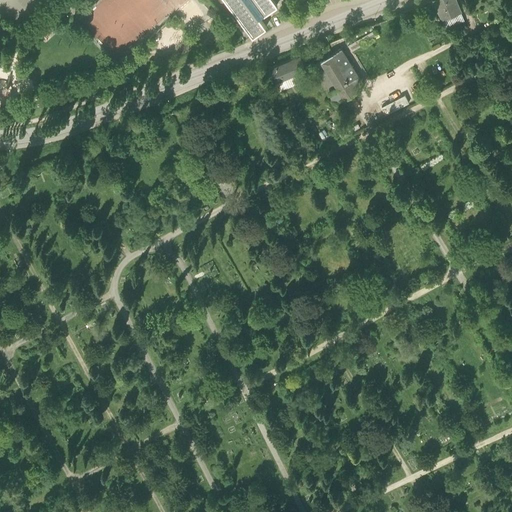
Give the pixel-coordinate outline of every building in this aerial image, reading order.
[(237,0),(261,35),(277,24),(270,15),(287,3),(284,0),(237,0)] [(434,0),(446,28),(464,20),(455,0),(434,0)] [(372,25),(344,37),(348,44),(352,50),(378,35),(372,25)] [(324,46),(329,55),(332,53),(327,44),(324,46)] [(329,55),(313,65),(334,101),(342,96),(345,100),(357,92),(355,89),(363,84),(341,48),(332,53),(329,55)] [(299,56),(268,69),(274,83),(305,70),(299,56)] [(305,70),(274,83),(277,92),(309,79),(305,70)] [(406,94),(381,107),(385,116),(410,103),(406,94)]
